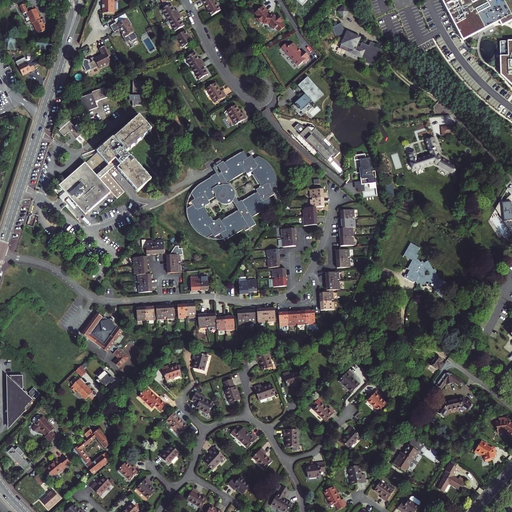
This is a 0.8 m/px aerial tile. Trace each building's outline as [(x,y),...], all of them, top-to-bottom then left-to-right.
[(111,0),(112,2),(104,2),(104,7),(103,7),(103,10),(104,10),(104,15),(115,15),(114,2),(119,2),(118,0),(111,0)] [(214,0),(212,0),(205,4),(212,15),(220,10),(214,0)] [(511,22),(511,0),(442,0),(465,45),(511,22)] [(162,9),(169,20),(179,14),(176,9),(175,10),(170,4),(162,9)] [(344,5),(338,11),(344,17),(350,11),(344,5)] [(25,6),(20,8),(24,16),(26,15),(28,20),(30,19),(32,21),(29,22),(31,26),(34,25),(38,36),(47,32),(44,26),(45,24),(45,23),(45,22),(44,22),(43,21),(41,22),(36,10),(35,11),(33,7),(29,9),(30,10),(27,11),(25,6)] [(269,12),(264,6),(257,13),(256,14),(258,17),(257,18),(258,18),(257,20),(259,22),(261,22),(262,23),(264,21),(266,24),(270,24),(274,30),(277,28),(278,27),(281,31),(285,27),(281,22),(283,20),(279,15),(276,18),(273,17),(274,15),(270,14),(269,14),(267,13),(269,12)] [(182,18),(179,14),(169,20),(175,31),(184,25),(180,19),(182,18)] [(131,26),(132,25),(128,18),(127,17),(126,17),(121,20),(122,22),(121,23),(117,17),(107,23),(109,26),(110,28),(113,33),(120,30),(123,34),(122,37),(125,42),(126,43),(130,41),(131,42),(137,38),(137,37),(137,36),(131,26)] [(345,33),(341,23),(331,28),(336,38),(342,34),(344,38),(340,48),(345,51),(346,47),(350,49),(349,53),(362,58),(362,57),(366,59),(365,62),(372,66),(376,59),(377,59),(382,50),(375,47),(376,44),(370,42),(369,46),(362,43),(360,47),(357,46),(360,38),(347,32),(345,33)] [(186,31),(177,36),(184,47),(192,42),(186,31)] [(511,41),(501,42),(500,76),(511,87),(511,41)] [(296,47),(293,43),(289,47),(286,44),(282,47),(285,50),(285,51),(299,66),(303,62),(305,63),(309,59),(308,58),(309,57),(304,50),(301,53),(300,52),(301,52),(298,49),(296,47)] [(89,64),(91,69),(99,66),(100,68),(112,62),(109,57),(111,56),(105,45),(99,49),(102,55),(96,58),(94,57),(89,59),(88,60),(90,63),(89,64)] [(193,68),(204,62),(201,57),(199,59),(195,52),(186,57),(193,68)] [(30,62),(17,68),(22,78),(31,74),(30,71),(33,70),(30,62)] [(193,68),(200,79),(208,74),(204,67),(206,66),(204,62),(193,68)] [(309,78),(308,79),(321,94),(313,101),(315,104),(324,95),(309,78)] [(321,94),(308,79),(304,82),(303,83),(307,87),(304,90),(303,90),(307,95),(304,97),(303,96),(295,103),(297,105),(296,106),(299,109),(300,109),(301,110),(309,103),(307,101),(310,98),(313,101),(321,94)] [(140,105),(141,81),(136,81),(136,80),(133,80),(133,95),(130,95),(130,100),(133,100),(133,106),(136,107),(136,105),(140,105)] [(208,87),(217,101),(228,95),(225,89),(222,90),(217,82),(208,87)] [(96,102),(108,98),(107,95),(105,91),(104,88),(92,93),(93,94),(78,100),(84,114),(98,108),(96,102)] [(229,109),(238,124),(248,117),(245,111),(242,113),(237,104),(229,109)] [(119,164),(117,166),(119,167),(120,167),(122,169),(122,171),(124,174),(126,174),(128,175),(127,178),(130,180),(131,180),(133,182),(133,184),(135,186),(137,186),(138,188),(151,176),(147,172),(145,172),(143,169),(144,168),(142,165),(140,166),(138,164),(138,162),(136,159),(134,159),(132,157),(133,156),(131,154),(130,154),(126,149),(129,147),(128,145),(130,144),(132,144),(134,142),(134,140),(136,138),(138,138),(140,137),(140,134),(142,133),(144,133),(147,131),(147,129),(149,127),(150,128),(152,127),(139,112),(135,116),(135,118),(130,122),(129,122),(126,124),(126,126),(123,128),(121,128),(119,130),(119,132),(117,134),(115,134),(113,135),(108,139),(96,150),(85,160),(54,188),(58,191),(62,187),(65,190),(69,186),(72,190),(68,194),(86,213),(112,190),(118,197),(125,190),(107,169),(109,167),(116,161),(119,164)] [(69,119),(58,129),(62,134),(68,129),(75,136),(80,132),(69,119)] [(454,126),(442,127),(443,136),(455,134),(454,126)] [(308,127),(300,135),(314,150),(316,148),(319,150),(317,152),(325,161),(331,155),(334,159),(340,153),(332,145),(329,148),(323,142),(326,139),(317,130),(314,133),(308,127)] [(80,132),(75,136),(78,139),(84,134),(81,131),(80,132)] [(415,152),(409,154),(414,169),(434,163),(453,174),(457,167),(438,155),(436,147),(437,146),(435,138),(426,140),(431,155),(421,158),(420,158),(419,157),(417,158),(415,152)] [(270,163),(266,161),(264,159),(261,157),(258,156),(255,158),(252,154),(244,150),(224,162),(223,161),(221,162),(220,160),(215,163),(216,165),(212,167),(215,173),(209,177),(210,177),(209,178),(207,178),(206,179),(203,180),(201,182),(199,184),(198,185),(196,186),(195,188),(194,189),(193,190),(191,193),(195,199),(191,201),(193,205),(187,209),(187,210),(187,212),(187,215),(188,217),(189,220),(190,223),(192,225),(193,227),(194,229),(196,231),(199,234),(204,237),(208,239),(214,235),(215,237),(221,234),(225,241),(244,230),(245,232),(256,225),(252,217),(274,204),(270,197),(276,194),(274,190),(278,188),(278,185),(278,181),(277,176),(275,172),(273,168),(272,166),(270,163)] [(364,155),(357,156),(358,161),(361,161),(362,169),(360,169),(361,173),(362,173),(363,176),(361,176),(362,185),(363,191),(365,190),(365,185),(376,184),(376,178),(374,179),(371,159),(364,160),(364,155)] [(116,161),(109,167),(109,169),(111,171),(117,166),(119,164),(116,161)] [(362,185),(362,182),(355,183),(356,190),(359,189),(359,193),(363,192),(363,191),(362,185)] [(324,189),(310,190),(310,198),(312,198),(312,199),(324,198),(324,189)] [(65,191),(59,197),(63,200),(68,195),(65,191)] [(310,200),(311,208),(316,208),(325,207),(324,198),(312,199),(312,200),(310,200)] [(303,217),(305,217),(317,216),(316,208),(311,208),(305,208),(305,210),(303,210),(303,217)] [(340,211),(341,220),(353,219),(353,218),(355,218),(354,210),(340,211)] [(303,219),(304,226),(318,226),(317,216),(305,217),(305,219),(303,219)] [(341,220),(342,229),(351,229),(355,228),(355,221),(353,221),(353,219),(341,220)] [(284,237),(284,238),(296,238),(295,228),(281,229),(282,237),(284,237)] [(339,230),(339,238),(351,237),(353,237),(353,230),(351,230),(351,229),(342,229),(339,230)] [(339,238),(340,247),(354,246),(354,239),(351,239),(351,237),(339,238)] [(283,247),(285,247),(296,246),(296,238),(284,238),(284,240),(282,240),(283,247)] [(155,242),(154,242),(155,254),(164,253),(163,239),(155,240),(155,242)] [(155,254),(154,242),(153,242),(153,240),(145,241),(146,255),(155,254)] [(419,251),(409,246),(404,258),(413,263),(409,272),(411,273),(408,278),(407,278),(405,280),(414,285),(415,284),(417,287),(420,286),(421,288),(428,289),(429,284),(431,285),(431,289),(437,293),(437,294),(440,296),(439,297),(444,299),(452,287),(441,281),(440,281),(435,273),(436,273),(434,271),(433,272),(428,263),(424,266),(422,264),(419,266),(418,263),(417,263),(416,262),(417,258),(416,258),(419,251)] [(269,258),(269,259),(278,258),(278,255),(279,255),(279,249),(267,250),(268,258),(269,258)] [(336,251),(336,260),(348,259),(347,258),(349,258),(349,250),(336,251)] [(180,254),(165,255),(166,264),(178,264),(178,262),(180,262),(180,254)] [(132,266),(146,265),(145,256),(133,257),(134,259),(132,259),(132,266)] [(269,259),(268,259),(268,267),(270,267),(270,268),(280,267),(279,262),(278,262),(278,258),(269,259)] [(336,260),(336,269),(350,268),(350,261),(348,261),(348,259),(336,260)] [(178,264),(166,264),(166,273),(181,272),(180,264),(178,265),(178,264)] [(136,275),(147,275),(146,265),(132,266),(133,274),(135,274),(135,275),(136,275)] [(275,277),(275,278),(287,277),(286,269),(272,269),(273,277),(275,277)] [(325,274),(325,283),(337,282),(337,281),(339,280),(339,273),(325,274)] [(150,274),(147,275),(136,275),(136,283),(138,282),(139,284),(151,283),(150,274)] [(200,279),(199,279),(199,291),(208,290),(209,290),(208,276),(200,277),(200,279)] [(190,277),(191,291),(199,291),(199,279),(197,279),(197,277),(190,277)] [(287,277),(275,278),(275,279),(273,279),(273,287),(287,286),(287,277)] [(248,282),(249,293),(252,293),(252,292),(258,292),(257,279),(249,280),(249,282),(248,282)] [(238,283),(237,283),(238,295),(249,294),(249,293),(248,282),(248,280),(238,281),(238,283)] [(337,283),(337,282),(325,283),(326,286),(326,292),(340,291),(339,283),(337,283)] [(151,283),(139,284),(139,286),(137,286),(137,294),(151,293),(151,283)] [(319,294),(320,303),(331,302),(331,301),(333,301),(333,293),(319,294)] [(332,303),(331,302),(320,303),(320,311),(334,311),(333,303),(332,303)] [(195,303),(186,304),(186,316),(187,316),(188,318),(196,317),(195,303)] [(186,316),(186,304),(177,304),(178,318),(185,318),(185,316),(186,316)] [(174,319),(173,305),(164,306),(165,317),(166,317),(166,319),(174,319)] [(147,318),(147,321),(155,320),(154,306),(145,307),(146,318),(147,318)] [(165,317),(164,306),(155,306),(156,320),(164,319),(164,317),(165,317)] [(145,307),(136,307),(137,321),(144,321),(144,319),(146,318),(145,307)] [(275,307),(266,308),(266,319),(268,319),(268,321),(275,321),(275,307)] [(255,308),(246,309),(247,321),(248,321),(248,323),(256,323),(255,308)] [(266,319),(266,308),(257,308),(258,322),(265,321),(265,319),(266,319)] [(247,321),(246,309),(237,310),(238,324),(245,323),(245,321),(247,321)] [(314,310),(306,311),(307,323),(308,323),(308,325),(315,324),(314,310)] [(297,311),(288,312),(289,323),(289,325),(296,325),(296,323),(298,323),(297,311)] [(306,311),(297,311),(298,323),(298,325),(305,325),(305,323),(307,323),(306,311)] [(289,323),(288,312),(279,312),(279,326),(287,326),(287,323),(289,323)] [(81,334),(108,353),(110,350),(114,353),(113,354),(118,358),(113,363),(119,368),(128,358),(119,348),(118,349),(113,345),(123,332),(117,327),(116,329),(114,327),(115,326),(116,325),(114,324),(113,323),(112,322),(113,320),(114,318),(112,316),(110,319),(108,319),(107,319),(104,317),(104,318),(103,319),(101,318),(102,317),(96,313),(81,334)] [(207,325),(207,313),(197,314),(198,328),(206,327),(206,325),(207,325)] [(216,326),(216,317),(215,313),(207,313),(207,325),(209,325),(209,327),(216,326)] [(233,315),(225,316),(226,330),(233,329),(233,328),(234,327),(233,315)] [(218,331),(226,330),(225,316),(216,317),(216,326),(216,329),(218,329),(218,331)] [(267,349),(253,354),(256,360),(259,359),(262,369),(272,365),(268,356),(270,355),(267,349)] [(192,367),(202,368),(204,352),(190,351),(190,358),(193,359),(192,367)] [(442,359),(437,356),(430,364),(431,365),(430,367),(432,369),(434,367),(435,369),(436,368),(437,369),(438,368),(440,369),(444,364),(440,362),(442,359)] [(166,365),(159,368),(164,380),(179,375),(176,365),(167,368),(166,365)] [(88,372),(82,366),(76,371),(82,377),(88,372)] [(348,367),(338,378),(351,389),(359,380),(351,374),(353,372),(348,367)] [(105,369),(96,377),(105,387),(110,383),(111,384),(115,381),(105,369)] [(288,370),(281,372),(286,384),(301,379),(297,369),(289,372),(288,370)] [(439,384),(438,386),(442,389),(446,383),(447,385),(453,383),(453,382),(454,382),(459,385),(462,381),(451,374),(450,374),(449,373),(445,374),(438,384),(439,384)] [(7,426),(7,428),(21,414),(20,413),(21,412),(22,413),(23,414),(24,413),(25,413),(26,411),(25,410),(24,409),(25,408),(26,409),(33,401),(31,401),(26,396),(27,395),(27,394),(26,393),(25,392),(22,393),(21,391),(22,390),(22,376),(9,376),(10,377),(8,379),(6,376),(9,382),(9,407),(7,408),(9,410),(9,412),(7,414),(9,416),(9,423),(7,426)] [(76,377),(71,381),(74,384),(71,387),(74,390),(76,388),(86,399),(89,396),(92,400),(97,396),(96,395),(97,393),(96,392),(94,389),(91,391),(80,378),(78,380),(76,377)] [(231,379),(223,382),(226,390),(225,390),(229,403),(240,399),(235,386),(234,387),(231,379)] [(260,383),(253,386),(258,399),(274,393),(270,382),(261,386),(260,383)] [(375,385),(366,395),(378,406),(385,398),(378,392),(381,389),(375,385)] [(33,387),(29,392),(35,398),(40,393),(33,387)] [(146,388),(138,397),(151,409),(154,406),(159,411),(165,404),(160,399),(159,400),(146,388)] [(195,392),(191,399),(197,403),(195,407),(207,414),(213,405),(205,400),(206,398),(195,392)] [(462,408),(468,412),(473,404),(463,398),(442,403),(436,412),(444,417),(448,411),(462,408)] [(321,400),(314,408),(327,419),(335,409),(330,405),(328,407),(321,400)] [(172,413),(165,421),(170,426),(169,426),(178,435),(186,426),(172,413)] [(54,428),(43,416),(41,418),(40,416),(37,416),(34,419),(34,422),(37,425),(34,427),(34,431),(38,432),(41,429),(47,436),(45,437),(50,442),(56,437),(51,431),(54,428)] [(511,424),(508,421),(508,419),(507,417),(499,418),(500,420),(496,421),(497,433),(505,432),(508,434),(507,435),(511,438),(511,437),(511,424)] [(352,424),(347,430),(350,432),(343,439),(350,446),(361,433),(352,424)] [(86,439),(89,442),(95,437),(104,449),(110,444),(98,430),(93,434),(86,425),(81,430),(87,438),(86,439)] [(243,428),(235,436),(248,449),(258,438),(253,433),(250,436),(243,428)] [(297,429),(284,430),(285,437),(288,436),(288,446),(298,446),(297,429)] [(80,460),(92,475),(110,460),(105,453),(92,464),(80,450),(87,445),(84,441),(72,450),(80,460)] [(480,443),(473,454),(479,458),(480,456),(482,458),(484,464),(489,463),(491,462),(491,461),(493,460),(492,458),(493,458),(495,458),(493,450),(493,451),(490,449),(490,450),(485,447),(484,446),(484,445),(480,443)] [(8,451),(24,469),(29,464),(21,455),(24,452),(19,446),(16,449),(13,447),(8,451)] [(401,452),(393,464),(405,472),(418,452),(409,446),(404,454),(401,452)] [(178,454),(171,447),(164,453),(163,452),(159,457),(167,465),(178,454)] [(212,455),(205,462),(213,470),(225,457),(215,447),(209,453),(212,455)] [(262,449),(253,458),(265,470),(272,463),(265,456),(267,453),(262,449)] [(69,462),(64,455),(59,460),(57,457),(53,461),(53,462),(51,464),(50,464),(45,468),(52,477),(58,472),(59,473),(65,468),(64,467),(68,464),(67,464),(69,462)] [(306,462),(306,472),(319,473),(319,468),(324,469),(324,460),(315,460),(315,462),(306,462)] [(128,463),(120,471),(132,481),(141,471),(136,466),(134,469),(128,463)] [(357,465),(346,468),(349,485),(364,482),(362,474),(359,475),(357,465)] [(438,485),(435,490),(441,494),(447,485),(455,490),(454,491),(459,493),(464,484),(458,479),(456,482),(451,479),(456,470),(448,466),(443,475),(444,476),(439,485),(438,485)] [(38,478),(35,480),(41,486),(45,482),(38,474),(36,476),(38,478)] [(97,482),(92,487),(102,496),(113,484),(106,477),(99,484),(97,482)] [(234,479),(229,485),(235,491),(237,489),(244,495),(251,487),(241,477),(237,482),(234,479)] [(150,499),(158,491),(152,485),(153,483),(149,478),(139,489),(150,499)] [(381,481),(375,489),(383,494),(381,496),(387,500),(394,490),(381,481)] [(340,498),(332,485),(322,490),(334,510),(347,503),(343,496),(340,498)] [(282,486),(271,506),(277,510),(278,509),(283,511),(290,511),(291,511),(289,510),(292,504),(284,499),(289,491),(282,486)] [(187,500),(202,508),(207,500),(198,495),(200,492),(194,488),(187,500)] [(53,491),(41,502),(48,509),(60,498),(53,491)] [(401,499),(396,507),(403,511),(405,509),(409,511),(412,511),(420,501),(419,499),(412,494),(410,495),(405,502),(401,499)] [(127,508),(128,509),(125,511),(140,511),(141,511),(132,503),(127,508)]
